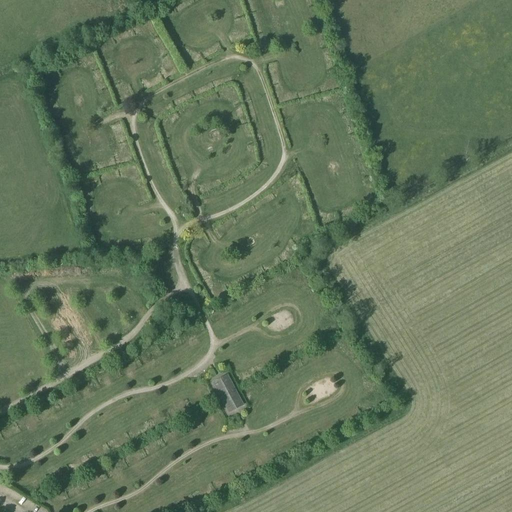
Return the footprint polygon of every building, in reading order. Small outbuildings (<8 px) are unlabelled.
[(145,29),(157,26),(154,15),(143,17),(145,29)] [(323,27),(313,28),(314,38),(325,37),(323,27)] [(245,91),(250,89),(246,79),(241,81),(245,91)] [(226,98),(234,97),(231,86),(224,88),(226,98)] [(167,133),(171,131),(167,120),(162,122),(167,133)] [(74,138),(64,142),(67,149),(77,145),(74,138)] [(263,157),(274,156),(273,145),(262,147),(263,157)] [(77,172),(87,169),(84,160),(74,162),(77,172)] [(172,161),(162,164),(164,175),(175,172),(172,161)] [(217,165),(206,170),(213,186),(224,181),(217,165)] [(145,209),(147,222),(161,219),(159,206),(145,209)] [(225,219),(227,224),(235,220),(233,215),(225,219)] [(206,230),(201,233),(205,241),(210,239),(206,230)] [(301,289),(312,284),(306,273),(296,277),(301,289)] [(274,276),(265,280),(271,295),(280,291),(274,276)] [(308,296),(311,304),(320,301),(316,292),(308,296)] [(238,314),(253,307),(248,295),(233,303),(238,314)] [(330,325),(330,315),(320,315),(320,326),(330,325)] [(305,333),(298,336),(302,344),(309,340),(305,333)] [(162,339),(168,351),(178,346),(173,334),(162,339)] [(287,353),(297,348),(290,334),(280,339),(287,353)] [(146,359),(157,355),(153,344),(142,348),(146,359)] [(134,357),(123,362),(127,372),(138,367),(134,357)] [(105,381),(112,378),(108,368),(100,371),(105,381)] [(273,374),(264,378),(268,387),(277,383),(273,374)] [(362,393),(372,387),(365,377),(356,383),(362,393)] [(229,378),(214,386),(228,414),(243,406),(229,378)] [(207,380),(197,383),(201,394),(210,391),(207,380)] [(249,388),(258,385),(257,380),(248,383),(249,388)] [(70,392),(63,395),(67,407),(75,404),(70,392)] [(177,398),(180,407),(190,404),(186,394),(177,398)] [(47,417),(59,412),(55,402),(43,406),(47,417)] [(158,421),(171,415),(165,402),(152,409),(158,421)] [(218,405),(207,411),(212,419),(223,413),(218,405)] [(22,419),(28,430),(35,426),(29,415),(22,419)] [(8,437),(16,437),(16,427),(7,427),(8,437)] [(91,441),(97,454),(106,450),(100,437),(91,441)] [(259,460),(264,458),(260,447),(255,449),(259,460)] [(83,450),(75,454),(79,464),(87,460),(83,450)] [(204,455),(209,465),(214,463),(209,453),(204,455)] [(248,454),(240,457),(242,463),(237,465),(239,472),(253,467),(248,454)] [(113,467),(118,477),(129,472),(124,462),(113,467)] [(42,471),(31,475),(35,486),(46,482),(42,471)] [(12,472),(10,478),(18,481),(20,475),(12,472)] [(211,480),(201,483),(204,493),(214,490),(211,480)] [(179,492),(183,501),(193,496),(189,487),(179,492)] [(172,508),(173,495),(157,494),(156,507),(172,508)]
